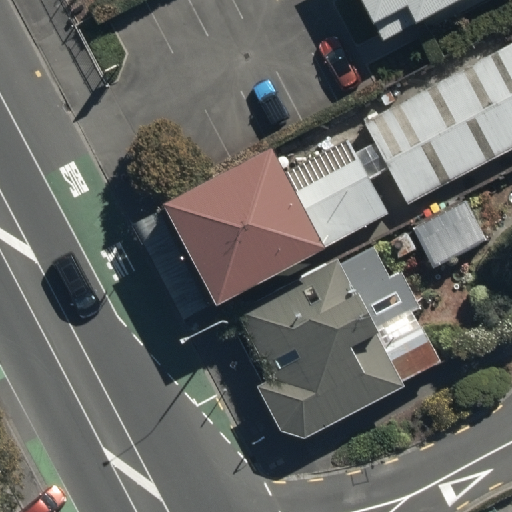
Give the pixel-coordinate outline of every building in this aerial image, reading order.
[(457,0),(359,0),(381,40),(457,0)] [(511,23),(511,45),(365,124),(408,204),(511,147),(511,19),(510,20),(511,23)] [(271,145),(162,204),(216,305),(387,213),(346,138),(285,171),(271,145)] [(413,228),(433,267),(482,241),(462,202),(413,228)] [(305,436),(436,367),(406,311),(417,306),(400,273),(390,278),(370,240),(233,312),(265,374),(251,381),(277,432),(305,436)]
